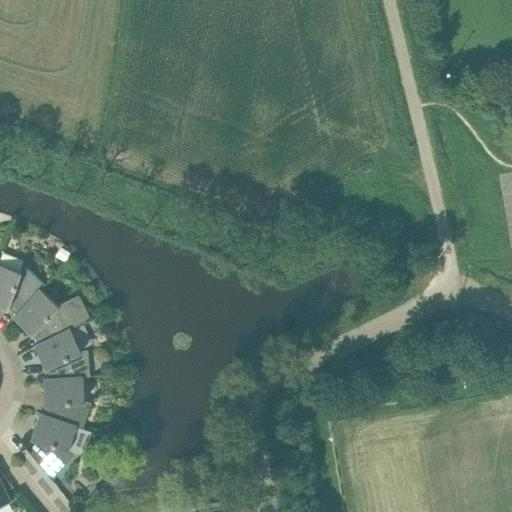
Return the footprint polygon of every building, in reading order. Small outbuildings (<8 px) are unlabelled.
[(41,289),(46,284),(25,266),(20,271),(0,263),(0,305),(9,309),(9,308),(17,314),(41,289)] [(92,305),(86,308),(79,294),(58,304),(41,289),(17,314),(14,317),(33,335),(34,334),(39,343),(71,328),(71,329),(77,326),(77,325),(91,318),(90,316),(97,313),(92,305)] [(81,350),(71,329),(71,328),(39,343),(35,345),(46,369),(48,368),(48,378),(83,376),(83,377),(90,376),(88,349),(81,350)] [(111,360),(100,361),(101,372),(112,372),(111,360)] [(85,400),(83,377),(83,376),(48,378),(44,378),(45,405),(47,405),(44,414),(77,426),(83,428),(92,402),(85,400)] [(70,448),(77,426),(44,414),(40,412),(31,438),(33,438),(26,447),(52,480),(75,453),(70,448)] [(0,506),(11,501),(6,491),(14,487),(5,476),(0,478),(0,477),(0,506)] [(72,503),(78,511),(79,511),(87,506),(83,500),(76,500),(72,503)]
